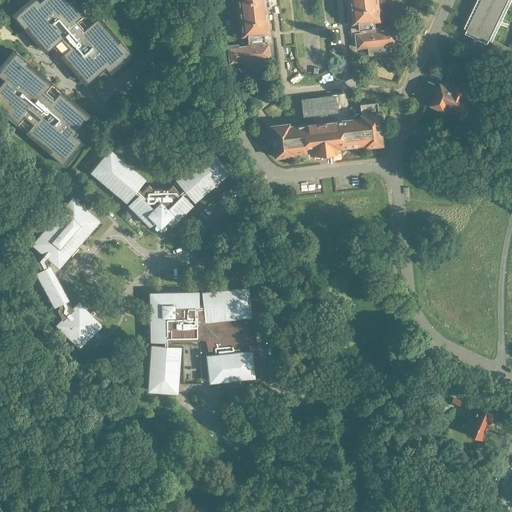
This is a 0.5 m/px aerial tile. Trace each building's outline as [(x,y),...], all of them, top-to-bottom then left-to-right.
[(38,0),(33,0),(14,17),(24,29),(28,25),(30,27),(28,28),(48,51),(55,45),(88,83),(100,72),(97,68),(102,64),(107,70),(108,71),(131,52),(120,40),(117,43),(115,41),(116,40),(97,18),(90,24),(68,0),(47,0),(48,0),(43,5),(38,0)] [(269,58),(268,44),(270,44),(265,0),(238,0),(242,35),(247,34),(248,46),(237,47),(237,45),(229,46),(230,62),(243,61),(244,68),(258,66),(257,59),(269,58)] [(349,0),(353,35),(356,34),(357,48),(369,46),(370,54),(384,52),(384,44),(396,43),(394,27),(385,28),(385,30),(375,31),(373,20),(379,19),(376,0),(349,0)] [(505,8),(486,0),(481,0),(478,8),(500,18),(505,8)] [(508,0),(486,0),(505,8),(508,0)] [(500,18),(478,8),(473,18),(495,29),(500,18)] [(495,29),(473,18),(468,27),(472,29),(475,31),(479,33),(483,35),(486,36),(490,38),(495,29)] [(0,85),(0,106),(50,149),(51,147),(53,149),(49,153),(62,163),(81,141),(76,136),(70,131),(74,126),(78,130),(86,121),(89,117),(28,66),(27,67),(25,65),(28,62),(16,51),(0,69),(0,76),(8,83),(3,88),(0,85)] [(464,91),(466,87),(460,84),(456,91),(442,85),(434,104),(444,108),(442,111),(457,118),(459,115),(469,119),(477,100),(467,96),(468,93),(464,91)] [(382,144),(378,113),(377,102),(360,104),(361,115),(361,118),(327,122),(326,113),(326,112),(336,111),(334,96),(303,99),(304,115),(314,113),(315,123),(290,126),(290,124),(271,126),(271,127),(275,156),(294,154),(293,153),(310,151),(311,155),(339,152),(339,148),(363,145),(363,146),(382,144)] [(166,220),(171,225),(192,204),(183,196),(187,192),(194,201),(229,172),(211,150),(176,179),(183,188),(179,192),(172,184),(168,188),(153,188),(149,184),(142,192),(138,188),(144,179),(110,150),(92,172),(127,201),(133,192),(137,196),(129,204),(150,225),(155,220),(157,222),(164,222),(166,220)] [(59,266),(69,254),(98,220),(73,198),(33,244),(59,266)] [(37,272),(55,306),(65,300),(48,267),(37,272)] [(207,356),(210,381),(253,376),(251,351),(249,351),(248,340),(254,340),(256,338),(255,323),(254,323),(254,324),(248,324),(248,316),(250,315),(247,288),(202,293),(203,303),(198,304),(198,292),(176,292),(165,293),(165,298),(161,299),(156,303),(156,308),(150,308),(151,341),(163,340),(163,346),(152,345),(149,390),(176,392),(180,347),(168,346),(168,340),(199,340),(199,334),(204,334),(209,356),(207,356)] [(100,325),(79,303),(57,324),(79,346),(100,325)] [(453,398),(450,403),(458,407),(460,401),(453,398)] [(471,414),(464,432),(482,440),(493,413),(470,404),(467,412),(471,414)]
